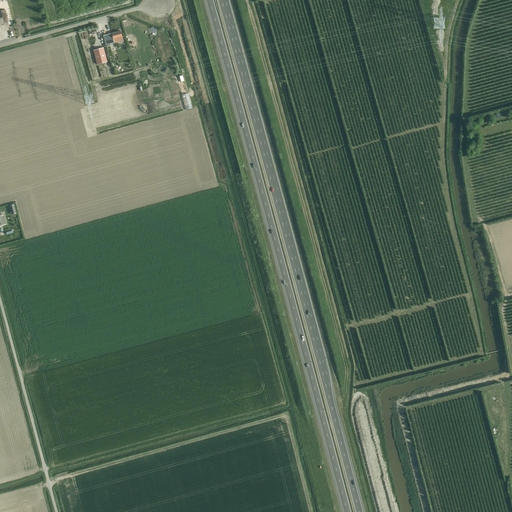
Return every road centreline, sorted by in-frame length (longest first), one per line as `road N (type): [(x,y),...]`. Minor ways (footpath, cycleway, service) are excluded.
road 1 (trunk): [(358,511),(222,0)]
road 2 (trunk): [(209,0),(344,511)]
road 3 (unclassified): [(55,511),(0,302)]
road 4 (unclassified): [(0,46),(158,2)]
